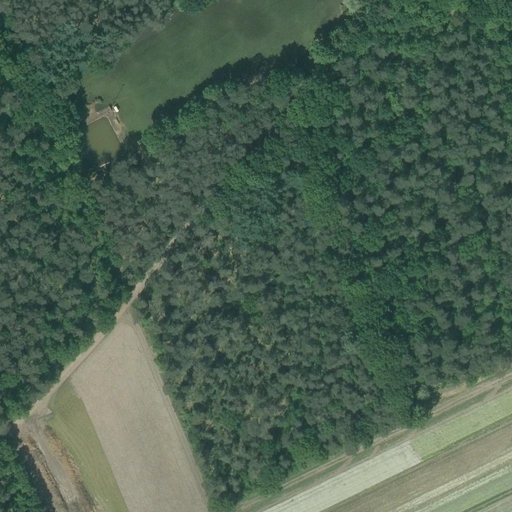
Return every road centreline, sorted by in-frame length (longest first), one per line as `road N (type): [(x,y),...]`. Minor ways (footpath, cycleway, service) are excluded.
road 1 (track): [(0,439),(118,318),(291,106)]
road 2 (track): [(291,106),(416,403),(511,365)]
road 3 (track): [(369,11),(291,106)]
